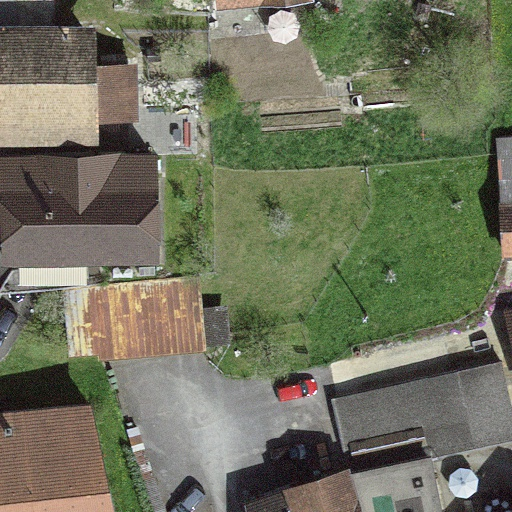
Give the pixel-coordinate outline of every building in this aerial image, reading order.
[(241,0),(244,12),(335,0),(241,0)] [(120,23),(0,25),(0,142),(123,140),(120,23)] [(511,142),(503,143),(511,214),(511,142)] [(186,158),(24,166),(29,264),(192,255),(186,158)] [(490,511),(478,451),(461,370),(335,396),(354,485),(264,504),(265,511),(490,511)] [(141,511),(125,399),(0,416),(0,511),(141,511)] [(511,511),(511,444),(478,451),(490,511),(511,511)]
